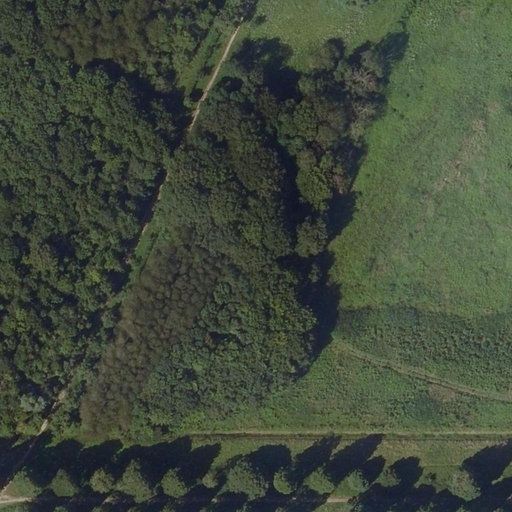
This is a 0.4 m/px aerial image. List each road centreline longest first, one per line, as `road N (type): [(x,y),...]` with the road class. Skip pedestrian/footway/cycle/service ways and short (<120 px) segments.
road 1 (track): [(250,0),(56,405),(0,493)]
road 2 (track): [(0,500),(511,500)]
